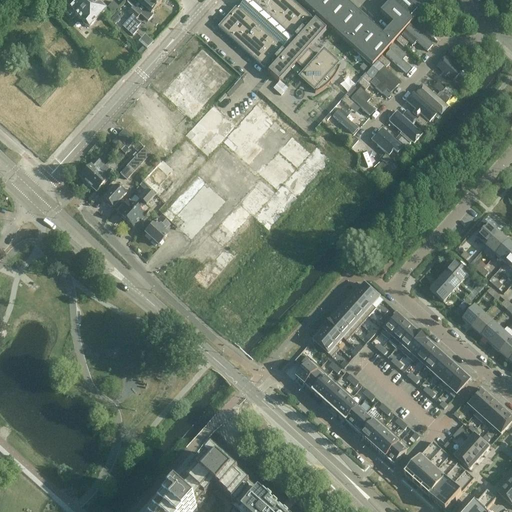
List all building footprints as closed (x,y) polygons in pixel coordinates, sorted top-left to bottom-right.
[(89,28),(105,11),(98,4),(100,3),(97,0),(94,0),(93,0),(72,0),(62,11),(69,18),(74,13),(83,22),(82,25),(85,28),(88,27),(89,28)] [(146,0),(131,16),(121,26),(131,36),(137,31),(135,29),(140,24),(135,20),(140,15),(147,22),(153,15),(151,14),(162,3),(161,2),(158,0),(146,0)] [(132,8),(127,13),(131,16),(146,0),(129,0),(126,3),(132,8)] [(235,8),(218,28),(263,70),(264,69),(267,72),(266,73),(278,83),(295,64),(305,73),(300,78),(313,90),(314,93),(313,94),(313,95),(316,93),(319,92),(321,90),(323,89),(325,87),(328,85),(330,83),(331,81),(333,79),(334,77),(336,74),(338,70),(339,67),(341,64),(340,64),(339,66),(336,64),(323,53),(318,58),(308,49),(325,31),(314,20),(313,21),(310,18),(290,0),(245,0),(236,9),(235,8)] [(343,0),(298,0),(372,66),(430,0),(390,0),(380,12),(379,12),(392,24),(382,35),(343,0)] [(119,6),(113,1),(107,7),(113,13),(119,6)] [(433,47),(415,30),(410,35),(429,51),(433,47)] [(153,42),(145,35),(140,40),(148,48),(153,42)] [(416,64),(394,44),(389,49),(390,51),(386,56),(406,75),(416,64)] [(162,92),(193,120),(234,74),(203,47),(162,92)] [(473,84),(445,58),(435,68),(464,94),(473,84)] [(385,68),(374,80),(371,85),(387,99),(401,83),(385,68)] [(438,82),(434,87),(442,92),(446,88),(438,82)] [(449,103),(457,89),(448,84),(440,98),(449,103)] [(424,86),(416,95),(442,116),(449,108),(424,86)] [(258,101),(262,95),(254,90),(250,96),(258,101)] [(356,94),(351,100),(370,117),(375,112),(366,104),(371,99),(364,92),(359,97),(356,94)] [(413,95),(405,104),(433,129),(441,119),(413,95)] [(222,141),(262,176),(211,234),(225,246),(252,215),(270,230),(334,158),(263,96),(240,122),(227,111),(225,114),(214,103),(186,136),(209,156),(222,141)] [(341,108),(332,117),(353,136),(359,130),(350,122),(353,119),(341,108)] [(420,133),(398,113),(385,128),(411,152),(425,137),(420,133)] [(381,128),(370,141),(398,167),(410,154),(381,128)] [(124,130),(117,137),(126,145),(120,151),(125,146),(128,149),(136,140),(124,130)] [(134,173),(150,155),(144,149),(120,175),(126,180),(133,173),(134,173)] [(368,171),(376,166),(370,156),(361,160),(368,171)] [(80,178),(88,186),(105,167),(96,160),(80,178)] [(105,167),(88,186),(95,193),(112,174),(105,167)] [(192,239),(228,200),(198,174),(163,213),(192,239)] [(113,208),(126,194),(117,185),(103,200),(113,208)] [(147,199),(126,222),(134,229),(150,211),(146,207),(156,196),(153,194),(151,196),(147,192),(144,195),(146,196),(145,198),(147,199)] [(129,203),(118,215),(126,222),(147,199),(145,198),(146,196),(144,195),(133,207),(129,203)] [(163,233),(169,227),(161,219),(155,226),(154,225),(145,235),(158,247),(167,237),(163,233)] [(477,238),(487,247),(499,233),(489,225),(477,238)] [(499,233),(487,247),(496,255),(508,242),(499,233)] [(511,244),(508,242),(496,255),(505,264),(511,256),(511,244)] [(225,246),(194,278),(205,289),(236,257),(225,246)] [(464,253),(461,257),(466,261),(470,266),(474,261),(469,257),(464,253)] [(455,263),(447,272),(461,285),(469,275),(455,263)] [(474,269),(479,274),(483,269),(478,265),(474,269)] [(483,269),(479,274),(484,278),(485,278),(488,274),(483,269)] [(461,285),(447,272),(438,282),(452,294),(461,285)] [(452,294),(438,282),(430,291),(444,304),(452,294)] [(502,286),(497,282),(494,286),(498,291),(502,286)] [(474,290),(479,294),(484,288),(479,284),(474,290)] [(357,294),(376,310),(373,307),(380,299),(365,285),(357,294)] [(490,289),(487,293),(497,302),(500,298),(490,289)] [(369,318),(376,310),(357,294),(351,301),(369,318)] [(467,308),(471,302),(467,299),(462,304),(467,308)] [(369,318),(351,301),(346,306),(343,310),(361,326),(368,319),(369,318)] [(510,307),(504,301),(501,305),(507,311),(510,307)] [(463,320),(472,329),(485,315),(475,307),(463,320)] [(459,308),(454,313),(458,317),(463,312),(459,308)] [(361,326),(343,310),(336,317),(355,334),(361,326)] [(485,315),(472,329),(482,337),(494,324),(485,315)] [(389,342),(406,323),(405,323),(397,316),(380,334),(389,342)] [(347,342),(355,334),(336,317),(333,321),(332,320),(328,325),(347,342)] [(410,334),(414,330),(406,323),(389,342),(397,349),(410,334)] [(494,324),(482,337),(491,346),(503,332),(494,324)] [(347,342),(328,325),(324,330),(323,332),(321,334),(340,350),(337,347),(343,340),(347,343),(347,342)] [(405,356),(422,337),(418,333),(417,334),(415,332),(414,331),(414,330),(410,334),(397,349),(405,356)] [(511,339),(503,332),(491,346),(500,354),(511,340),(511,339)] [(340,350),(321,334),(314,342),(329,356),(332,359),(340,350)] [(413,363),(430,345),(426,342),(427,341),(422,337),(405,356),(413,363)] [(511,340),(500,354),(510,362),(511,359),(511,340)] [(424,367),(438,352),(430,345),(413,363),(414,364),(417,360),(424,367)] [(424,367),(432,374),(446,359),(438,352),(424,367)] [(305,387),(321,370),(312,362),(307,357),(299,367),(304,371),(296,379),(305,387)] [(432,374),(440,381),(454,366),(446,359),(432,374)] [(445,392),(462,374),(454,366),(440,381),(448,388),(445,392)] [(313,394),(329,376),(321,370),(305,387),(313,394)] [(454,400),(470,381),(462,374),(445,392),(454,400)] [(321,401),(337,384),(336,383),(333,387),(326,380),(329,377),(329,376),(313,394),(321,401)] [(329,409),(345,391),(337,384),(321,401),(329,409)] [(474,400),(467,408),(475,415),(490,398),(478,388),(470,397),(474,400)] [(337,416),(353,398),(345,391),(329,409),(337,416)] [(345,423),(360,407),(359,407),(358,409),(350,402),(354,399),(353,398),(337,416),(345,423)] [(475,415),(473,417),(481,424),(498,406),(490,398),(475,415)] [(498,406),(481,424),(482,425),(484,423),(491,430),(506,413),(498,406)] [(353,430),(368,414),(360,407),(345,423),(353,430)] [(511,418),(506,413),(491,430),(492,430),(493,428),(501,436),(506,431),(511,423),(511,418)] [(362,438),(377,420),(374,423),(366,417),(368,415),(368,414),(353,430),(362,438)] [(370,445),(385,427),(377,420),(362,438),(370,445)] [(378,452),(393,434),(385,427),(370,445),(378,452)] [(386,459),(401,441),(393,434),(378,452),(386,459)] [(475,436),(468,443),(483,457),(489,449),(485,445),(475,436)] [(402,442),(401,441),(386,459),(394,467),(407,453),(399,445),(402,442)] [(468,443),(461,450),(476,464),(483,457),(468,443)] [(461,450),(455,458),(468,470),(470,471),(476,464),(461,450)] [(275,511),(276,511),(274,510),(273,509),(214,457),(198,475),(197,476),(196,478),(194,479),(192,482),(164,511),(275,511)] [(412,467),(405,476),(413,483),(421,475),(427,468),(429,466),(420,458),(412,467)] [(421,475),(413,483),(421,491),(429,482),(437,473),(429,466),(427,468),(421,475)] [(429,482),(421,491),(429,498),(437,489),(442,484),(445,481),(445,480),(437,473),(429,482)] [(437,489),(429,498),(437,505),(445,497),(449,493),(453,488),(445,480),(445,481),(442,484),(437,489)] [(511,491),(506,486),(498,495),(500,497),(511,507),(511,491)] [(445,497),(437,505),(444,511),(446,511),(454,504),(462,495),(453,488),(449,493),(445,497)] [(469,511),(486,511),(491,507),(496,500),(487,492),(478,503),(469,511)]
